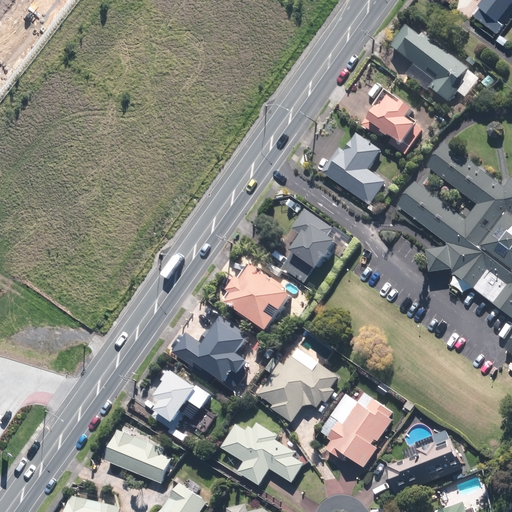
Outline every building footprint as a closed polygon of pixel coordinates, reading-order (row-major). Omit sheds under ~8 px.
[(511,0),(483,0),(479,6),(500,21),(511,4),(511,0)] [(470,70),(406,27),(393,46),(388,42),(377,59),(406,79),(407,78),(428,92),(429,89),(449,103),(456,93),(465,99),(479,79),(468,72),(470,70)] [(413,111),(386,91),(373,109),(361,124),(381,140),(386,134),(394,141),(390,145),(407,158),(425,133),(415,125),(417,123),(408,116),(413,111)] [(486,134),(488,137),(489,139),(492,140),(495,141),(498,140),(500,139),(502,137),(503,135),(504,132),(503,129),(501,127),(499,125),(497,124),(494,124),(491,125),(488,126),(487,129),(486,132),(486,134)] [(322,173),(371,207),(389,181),(370,168),(382,151),(358,134),(349,146),(352,149),(349,153),(341,147),(322,173)] [(511,178),(505,188),(444,142),(427,164),(477,202),(465,218),(416,181),(396,208),(437,239),(427,252),(511,315),(511,178)] [(333,229),(307,211),(294,229),(305,237),(283,268),(306,285),(325,258),(333,264),(351,239),(334,227),(333,229)] [(233,295),(227,304),(267,333),(292,299),(283,292),(286,288),(255,266),(244,282),(239,279),(230,292),(233,295)] [(48,325),(29,312),(6,344),(37,366),(57,338),(44,329),(48,325)] [(187,336),(175,351),(203,374),(205,371),(225,387),(228,384),(236,390),(246,377),(242,374),(251,363),(240,354),(251,341),(224,319),(213,333),(210,331),(205,338),(209,341),(203,348),(187,336)] [(281,364),(273,375),(259,396),(273,405),(271,409),(292,423),(304,405),(311,409),(314,404),(319,408),(325,399),(329,402),(335,392),(332,390),(340,378),(300,350),(294,360),(292,358),(286,368),(281,364)] [(198,390),(172,372),(165,383),(167,385),(157,400),(163,405),(157,414),(158,414),(156,418),(175,431),(187,414),(184,412),(190,403),(201,411),(212,396),(199,387),(198,390)] [(391,418),(397,409),(382,398),(380,402),(372,397),(375,393),(363,385),(354,399),(348,395),(333,417),(340,422),(333,431),(337,434),(327,449),(334,455),(338,450),(366,470),(379,451),(372,446),(375,442),(378,444),(395,421),(391,418)] [(0,415),(1,416),(8,408),(3,404),(9,397),(0,389),(0,415)] [(237,426),(222,449),(245,463),(239,473),(261,487),(271,470),(293,484),(306,465),(295,459),(298,454),(278,441),(280,437),(258,424),(254,429),(251,428),(248,433),(237,426)] [(176,429),(173,435),(187,444),(190,439),(176,429)] [(164,458),(167,450),(118,431),(106,461),(164,484),(173,461),(164,458)] [(386,469),(396,495),(463,469),(448,431),(434,437),(433,434),(414,442),(416,447),(401,453),(404,461),(386,469)] [(202,511),(208,503),(181,484),(162,511),(202,511)] [(121,511),(122,508),(73,496),(69,511),(121,511)]
